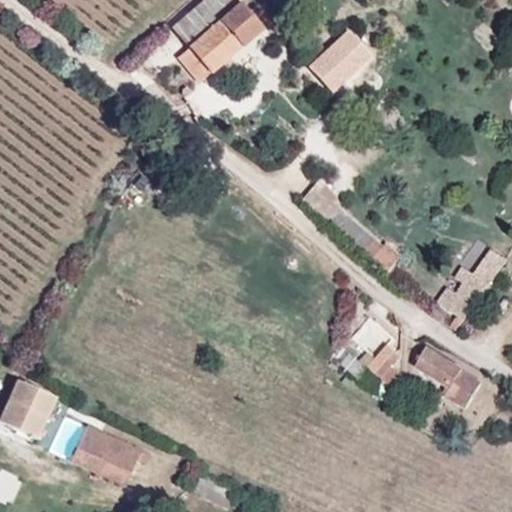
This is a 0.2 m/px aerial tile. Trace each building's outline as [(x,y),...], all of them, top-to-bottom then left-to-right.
[(212,0),(199,0),(157,40),(173,57),(223,10),(212,0)] [(173,57),(200,85),(214,71),(211,68),(248,35),(223,10),(173,57)] [(331,209),(313,185),(293,206),(377,280),(393,263),(376,248),(372,252),(335,217),(331,209)] [(471,249),(426,309),(452,330),(497,269),(471,249)] [(358,334),(345,350),(337,358),(357,376),(368,364),(361,359),(372,347),(358,334)] [(387,357),(415,376),(428,359),(399,340),(387,357)] [(439,367),(428,359),(415,376),(427,384),(439,367)] [(0,435),(0,444),(25,456),(41,419),(13,407),(0,435)] [(114,506),(129,472),(71,447),(57,481),(114,506)]
